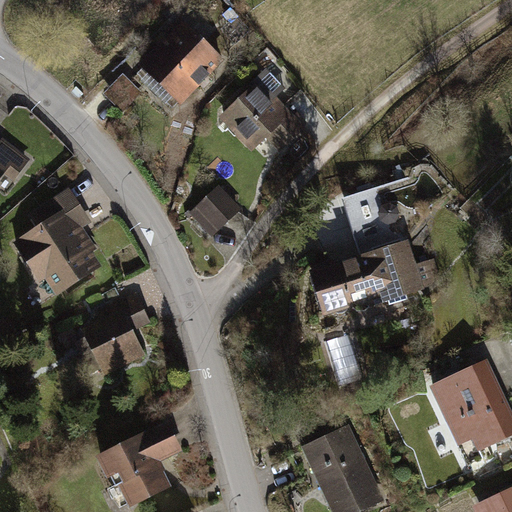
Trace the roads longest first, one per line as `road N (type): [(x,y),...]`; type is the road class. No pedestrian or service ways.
road 1 (residential): [(0,65),(101,154),(148,218),(198,318),(250,511)]
road 2 (track): [(198,318),(325,157),(475,23),(511,0)]
